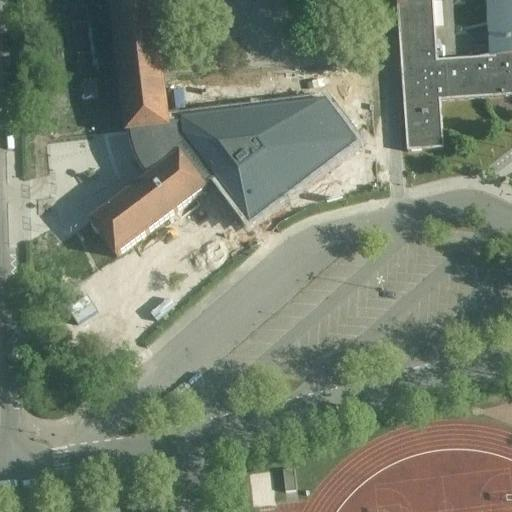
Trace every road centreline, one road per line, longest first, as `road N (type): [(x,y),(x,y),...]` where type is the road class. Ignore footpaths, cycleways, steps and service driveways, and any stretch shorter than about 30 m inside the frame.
road 1 (residential): [(191,443),(511,362)]
road 2 (residential): [(9,465),(0,147)]
road 3 (residential): [(9,465),(191,443)]
